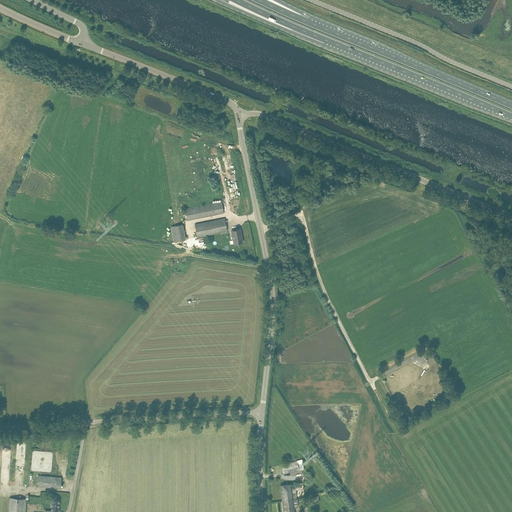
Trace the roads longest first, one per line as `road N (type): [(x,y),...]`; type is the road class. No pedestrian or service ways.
road 1 (tertiary): [(261,411),(271,292),(237,114)]
road 2 (unclassified): [(511,217),(260,113),(237,114)]
road 3 (unclassified): [(311,0),(511,86)]
road 4 (trunk): [(511,105),(313,24)]
road 5 (trunk): [(330,42),(511,116)]
road 6 (unclassified): [(85,422),(261,411)]
road 7 (tertiary): [(237,114),(232,103),(82,43)]
road 8 (trunk): [(217,0),(330,42)]
